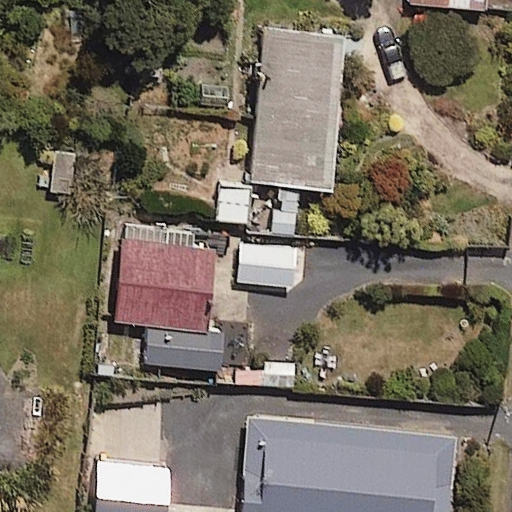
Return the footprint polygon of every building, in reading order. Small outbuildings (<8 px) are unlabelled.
[(480,8),(480,0),(406,0),(406,3),(480,8)] [(322,189),(335,33),(257,27),(244,188),(216,186),(213,221),(290,227),(293,187),(322,189)] [(186,246),(188,219),(119,213),(109,320),(143,323),(140,364),(213,370),(217,331),(199,329),(207,248),(186,246)] [(289,285),(289,243),(233,243),(233,284),(289,285)] [(48,258),(0,257),(0,285),(48,286),(48,258)] [(293,387),(295,359),(227,355),(225,383),(293,387)] [(448,511),(455,434),(249,416),(240,511),(448,511)] [(165,511),(169,466),(94,461),(90,511),(165,511)]
